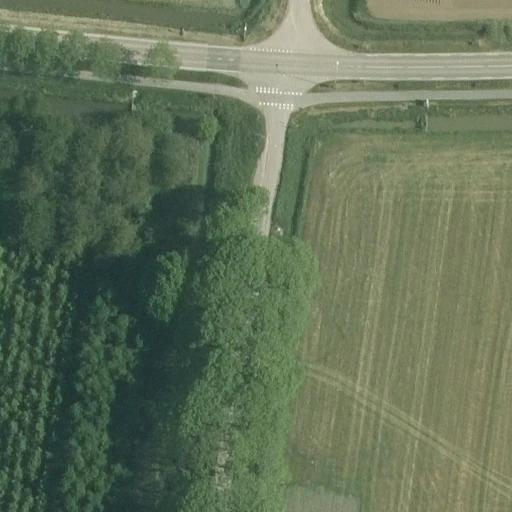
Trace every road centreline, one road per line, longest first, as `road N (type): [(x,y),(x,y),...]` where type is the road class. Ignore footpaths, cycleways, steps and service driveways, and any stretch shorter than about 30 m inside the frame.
road 1 (unclassified): [(218,511),(286,64)]
road 2 (secondary): [(286,64),(0,37)]
road 3 (secondary): [(376,67),(511,65)]
